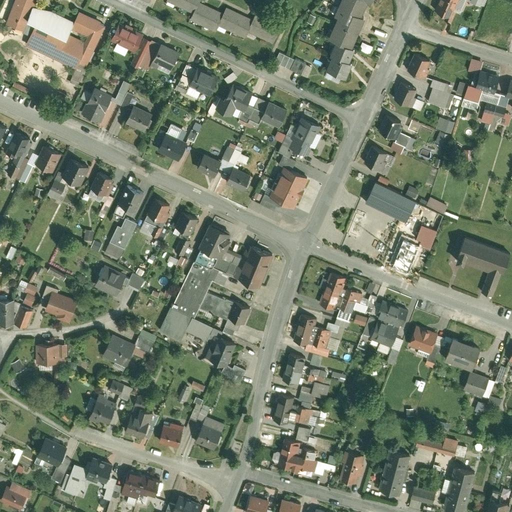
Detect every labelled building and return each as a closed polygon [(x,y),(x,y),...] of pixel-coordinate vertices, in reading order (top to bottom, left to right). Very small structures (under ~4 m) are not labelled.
[(16,0),(10,17),(27,24),(31,14),(36,0),(16,0)] [(37,0),(36,0),(31,14),(38,17),(70,32),(73,27),(75,22),(78,15),(53,3),(44,1),(37,0)] [(228,7),(212,0),(199,0),(199,1),(198,0),(195,6),(193,11),(221,25),(224,19),(226,14),(225,13),(228,7)] [(342,0),(339,7),(343,9),(333,30),(341,33),(338,39),(339,39),(335,48),(337,49),(331,62),(334,63),(333,65),(340,68),(341,67),(345,69),(348,70),(355,55),(351,53),(357,40),(354,38),(367,10),(363,8),(367,0),(342,0)] [(459,0),(439,0),(438,4),(454,11),(459,0)] [(228,7),(225,13),(226,14),(224,19),(249,30),(252,24),(254,19),(253,18),(256,13),(231,1),(228,7)] [(29,38),(79,61),(82,55),(89,58),(89,59),(108,18),(103,16),(104,14),(83,5),(78,15),(75,22),(91,29),(88,34),(73,27),(70,32),(38,17),(29,38)] [(256,13),(253,18),(254,19),(252,24),(277,36),(285,19),(259,6),(256,13)] [(111,26),(117,29),(121,20),(115,17),(111,26)] [(131,42),(139,45),(147,29),(135,23),(136,21),(129,17),(128,20),(123,17),(121,20),(117,29),(115,34),(120,36),(131,42)] [(143,62),(144,60),(157,34),(147,29),(139,45),(133,57),(143,62)] [(156,53),(164,37),(157,34),(144,60),(151,64),(156,53)] [(131,42),(120,36),(117,42),(128,48),(131,42)] [(164,37),(156,53),(175,62),(182,46),(164,37)] [(372,53),(375,46),(364,41),(361,49),(372,53)] [(288,47),(282,45),(277,57),(282,59),(288,47)] [(437,55),(418,46),(411,63),(429,71),(437,55)] [(288,47),(282,59),(288,62),(289,60),(293,51),(293,50),(288,47)] [(298,53),(293,51),(289,60),(293,62),(298,53)] [(298,53),(293,62),(299,64),(304,54),(298,51),(298,53)] [(471,63),(483,68),(485,62),(487,55),(475,51),(471,63)] [(304,54),(299,64),(305,67),(309,58),(310,57),(304,54)] [(89,58),(82,55),(79,61),(73,75),(81,79),(86,64),(89,58)] [(309,58),(305,67),(310,70),(315,60),(309,58)] [(222,70),(201,61),(196,72),(193,80),(203,85),(213,89),(222,70)] [(504,69),(485,62),(483,68),(479,79),(487,82),(493,84),(498,86),(504,69)] [(180,77),(191,82),(193,80),(196,72),(185,66),(180,77)] [(146,75),(137,71),(135,75),(143,79),(146,75)] [(437,81),(445,84),(448,77),(436,72),(433,80),(437,81)] [(132,80),(134,76),(128,73),(119,90),(126,93),(132,80)] [(423,84),(404,76),(400,87),(398,86),(395,92),(415,101),(420,92),(423,84)] [(445,84),(453,87),(456,79),(448,76),(448,77),(445,84)] [(246,104),(248,105),(251,98),(257,87),(236,77),(229,92),(224,90),(219,102),(235,109),(239,100),(246,104)] [(482,95),(487,82),(479,79),(471,77),(467,90),(468,90),(482,95)] [(117,89),(98,79),(95,86),(91,93),(93,94),(87,106),(103,114),(109,102),(110,103),(117,89)] [(139,83),(132,80),(126,93),(132,96),(139,83)] [(200,92),(203,85),(193,80),(191,82),(189,87),(200,92)] [(445,84),(437,81),(433,94),(452,101),(456,90),(452,89),(453,87),(445,84)] [(84,90),(91,93),(95,86),(88,83),(84,90)] [(498,86),(493,84),(489,94),(500,98),(503,87),(498,86)] [(511,90),(509,89),(503,87),(500,98),(509,101),(511,93),(511,90)] [(482,95),(468,90),(465,97),(480,102),(482,95)] [(428,95),(420,92),(415,101),(424,105),(428,95)] [(268,105),(265,111),(283,120),(291,102),(273,93),(268,105)] [(500,98),(489,94),(486,103),(506,109),(509,101),(500,98)] [(156,107),(137,98),(129,115),(148,123),(156,107)] [(253,111),(258,101),(251,98),(248,105),(246,104),(243,111),(251,115),(253,111)] [(265,111),(268,105),(258,100),(258,101),(253,111),(262,116),(265,111)] [(295,130),(291,139),(297,142),(309,148),(323,118),(305,109),(301,117),(295,130)] [(405,115),(389,109),(382,125),(398,132),(405,115)] [(424,117),(414,112),(410,122),(420,126),(424,117)] [(289,127),(295,130),(301,117),(295,114),(289,127)] [(502,116),(496,114),(493,121),(500,124),(502,116)] [(170,126),(181,131),(185,123),(174,118),(170,126)] [(202,125),(195,122),(190,132),(197,135),(202,125)] [(285,135),(289,127),(282,123),(278,132),(285,135)] [(449,126),(443,124),(438,135),(444,137),(445,134),(449,126)] [(170,126),(161,144),(181,154),(190,135),(181,131),(170,126)] [(286,147),(293,150),(297,142),(291,139),(295,130),(289,127),(285,135),(281,144),(286,147)] [(419,132),(408,128),(404,138),(408,139),(415,142),(419,132)] [(29,138),(16,132),(8,147),(14,150),(15,151),(21,154),(29,138)] [(405,146),(408,139),(404,138),(397,135),(394,141),(405,146)] [(214,138),(212,143),(221,148),(224,142),(214,138)] [(232,139),(231,139),(225,152),(232,155),(232,154),(238,142),(232,139)] [(391,146),(375,140),(368,155),(383,162),(391,146)] [(238,142),(232,154),(239,157),(241,154),(244,146),(245,145),(244,145),(238,142)] [(59,152),(44,145),(39,155),(35,163),(36,163),(40,165),(39,167),(47,171),(48,169),(50,170),(59,152)] [(252,150),(244,146),(241,154),(249,158),(252,150)] [(281,157),(287,160),(288,159),(295,163),(300,153),(293,150),(286,147),(281,157)] [(202,159),(200,162),(218,170),(225,156),(207,148),(206,151),(204,150),(200,158),(202,159)] [(15,151),(13,156),(11,160),(12,161),(11,164),(12,164),(18,167),(24,155),(21,154),(15,151)] [(35,163),(39,155),(32,152),(27,163),(29,164),(34,166),(36,163),(35,163)] [(283,166),(284,166),(287,160),(281,157),(279,156),(274,168),(280,171),(283,166)] [(89,166),(70,157),(63,173),(62,175),(68,178),(81,185),(89,166)] [(295,163),(288,159),(287,160),(284,166),(283,166),(280,171),(275,182),(276,183),(273,190),(298,202),(313,171),(295,163)] [(236,162),(229,176),(247,185),(254,171),(236,162)] [(18,167),(12,164),(7,174),(13,177),(18,167)] [(34,166),(29,164),(24,175),(29,177),(34,166)] [(66,181),(68,178),(62,175),(63,173),(58,171),(54,178),(65,183),(66,181)] [(115,179),(98,171),(90,187),(91,187),(105,194),(108,195),(115,179)] [(420,194),(380,175),(370,196),(410,215),(420,194)] [(65,183),(54,178),(50,187),(61,193),(66,184),(65,183)] [(81,185),(68,178),(66,181),(70,181),(68,186),(75,190),(78,186),(81,185)] [(143,191),(127,184),(118,203),(129,208),(134,210),(143,191)] [(58,200),(61,193),(50,187),(46,194),(58,200)] [(102,200),(105,194),(91,187),(88,194),(89,197),(99,201),(102,200)] [(44,190),(36,188),(34,196),(42,198),(44,190)] [(451,199),(434,190),(430,198),(447,207),(451,199)] [(172,199),(158,192),(151,207),(164,214),(165,214),(172,199)] [(108,195),(105,194),(102,200),(105,202),(102,208),(107,211),(113,197),(108,195)] [(125,217),(129,208),(118,203),(114,212),(125,217)] [(162,218),(164,214),(151,207),(148,214),(159,219),(159,218),(162,219),(162,218)] [(197,218),(182,211),(175,226),(176,226),(183,230),(189,233),(197,218)] [(137,223),(126,217),(122,227),(118,225),(110,242),(125,249),(137,223)] [(162,219),(159,218),(159,219),(155,228),(160,231),(165,221),(162,219)] [(441,224),(425,218),(418,235),(424,237),(434,241),(441,224)] [(202,248),(222,258),(231,239),(230,238),(232,234),(210,224),(199,247),(202,248)] [(183,230),(176,226),(173,233),(180,236),(180,235),(183,230)] [(95,232),(87,229),(84,238),(92,241),(95,232)] [(183,230),(180,235),(182,236),(188,239),(191,234),(189,233),(183,230)] [(418,235),(407,231),(396,260),(413,266),(424,237),(418,235)] [(188,239),(182,236),(175,250),(183,254),(190,240),(188,239)] [(511,254),(511,253),(465,237),(458,256),(460,257),(458,261),(490,272),(482,292),(495,297),(503,273),(505,274),(511,254)] [(12,245),(0,239),(0,250),(7,254),(12,245)] [(103,243),(95,239),(91,247),(99,250),(103,243)] [(125,249),(110,242),(106,251),(119,258),(125,249)] [(12,245),(7,254),(6,256),(12,259),(17,247),(12,245)] [(274,255),(253,246),(251,249),(248,248),(244,256),(246,257),(245,259),(241,267),(238,265),(233,275),(259,287),(274,255)] [(196,261),(213,269),(214,266),(219,256),(222,258),(202,248),(196,261)] [(30,254),(21,249),(15,261),(25,265),(30,254)] [(241,267),(245,259),(226,250),(222,258),(238,265),(241,267)] [(191,261),(182,256),(180,260),(177,266),(187,271),(191,261)] [(233,275),(238,265),(222,258),(219,256),(214,266),(221,270),(230,274),(233,275)] [(193,317),(195,318),(200,307),(207,291),(212,281),(208,279),(213,269),(196,261),(194,260),(172,307),(193,317)] [(105,264),(94,285),(115,295),(126,274),(105,264)] [(214,266),(213,269),(208,279),(212,281),(215,282),(216,281),(221,270),(214,266)] [(66,277),(50,267),(48,271),(63,280),(63,279),(65,280),(66,277)] [(144,271),(139,268),(135,273),(141,277),(144,271)] [(34,269),(25,282),(28,283),(31,284),(38,272),(34,269)] [(230,274),(221,270),(216,281),(224,285),(230,274)] [(347,277),(332,271),(320,302),(336,308),(347,277)] [(135,273),(132,272),(127,284),(139,289),(144,278),(141,277),(135,273)] [(24,292),(28,283),(25,282),(21,280),(17,289),(24,292)] [(28,292),(34,295),(37,287),(31,284),(28,283),(24,292),(27,293),(28,292)] [(50,299),(53,290),(58,292),(59,289),(47,284),(42,297),(50,299)] [(357,291),(348,288),(341,307),(350,310),(357,291)] [(58,292),(53,290),(50,299),(46,310),(58,314),(57,317),(71,322),(79,299),(58,292)] [(222,298),(207,291),(200,307),(215,313),(222,298)] [(27,293),(24,301),(32,304),(36,296),(34,295),(28,292),(27,293)] [(373,307),(376,300),(378,295),(371,293),(370,295),(365,293),(361,302),(364,303),(369,305),(373,307)] [(235,301),(223,295),(222,298),(215,313),(227,319),(228,317),(235,301)] [(14,299),(0,299),(0,323),(15,323),(15,301),(14,299)] [(392,303),(383,299),(382,303),(377,313),(377,315),(383,317),(391,320),(402,325),(408,309),(402,307),(403,306),(392,302),(392,303)] [(377,313),(382,303),(376,300),(373,307),(372,311),(377,313)] [(250,307),(235,301),(228,317),(240,322),(243,323),(250,307)] [(33,310),(21,305),(15,323),(26,327),(33,310)] [(187,330),(193,317),(172,307),(171,306),(160,329),(182,340),(187,330)] [(353,311),(350,310),(341,307),(337,317),(349,321),(353,311)] [(316,318),(302,313),(294,339),(307,343),(308,344),(309,343),(314,325),(316,318)] [(367,317),(356,314),(354,322),(365,325),(367,317)] [(364,331),(370,334),(373,326),(376,318),(370,315),(364,331)] [(212,334),(215,327),(195,318),(193,317),(187,330),(209,340),(212,334)] [(240,322),(228,317),(227,319),(224,324),(236,330),(240,322)] [(350,322),(349,321),(337,317),(335,323),(345,327),(348,327),(350,322)] [(390,322),(382,319),(381,322),(378,321),(376,326),(372,336),(371,337),(381,341),(390,345),(393,346),(397,336),(401,326),(390,322)] [(345,327),(335,323),(328,322),(326,329),(331,331),(330,336),(340,339),(342,339),(345,327)] [(439,334),(417,324),(409,343),(419,347),(431,352),(435,343),(439,334)] [(330,336),(331,331),(326,329),(314,325),(309,343),(326,347),(330,336)] [(136,344),(136,345),(149,351),(156,336),(141,329),(140,332),(138,337),(139,337),(136,344)] [(370,334),(364,331),(358,345),(358,346),(365,349),(369,340),(367,340),(369,335),(370,334)] [(110,337),(102,356),(125,367),(136,345),(136,344),(112,333),(110,337)] [(226,366),(235,344),(212,334),(209,340),(212,341),(205,357),(214,361),(213,364),(221,367),(222,365),(226,366)] [(446,336),(439,334),(435,343),(442,346),(446,336)] [(340,339),(330,336),(326,347),(330,348),(337,350),(338,348),(340,339)] [(404,339),(397,336),(393,346),(393,347),(400,350),(404,339)] [(482,347),(453,336),(445,359),(471,368),(473,369),(482,347)] [(45,343),(37,344),(37,362),(40,362),(52,362),(56,362),(56,356),(56,344),(56,343),(53,343),(53,339),(45,339),(45,343)] [(390,345),(381,341),(379,346),(388,350),(390,345)] [(328,356),(330,348),(326,347),(309,343),(308,344),(307,343),(305,350),(309,351),(323,355),(328,356)] [(442,346),(435,343),(431,352),(428,359),(435,361),(442,346)] [(67,344),(56,344),(56,356),(68,356),(67,344)] [(400,350),(393,347),(387,361),(394,364),(400,350)] [(431,352),(419,347),(416,354),(428,360),(428,359),(431,352)] [(323,355),(309,351),(306,365),(319,368),(323,355)] [(306,358),(289,353),(286,366),(282,378),(298,383),(300,376),(302,370),(304,364),(306,358)] [(19,358),(11,363),(17,373),(25,369),(19,358)] [(306,365),(304,364),(302,370),(324,376),(326,377),(327,371),(319,368),(306,365)] [(234,369),(229,365),(223,370),(227,374),(230,372),(232,373),(234,369)] [(246,370),(235,365),(234,369),(232,373),(230,376),(241,381),(246,370)] [(508,367),(500,365),(495,380),(502,382),(508,367)] [(300,376),(315,380),(322,382),(324,376),(302,370),(300,376)] [(489,377),(470,370),(464,388),(483,395),(489,378),(489,377)] [(346,374),(333,371),(331,378),(344,382),(346,374)] [(489,378),(483,395),(489,397),(495,380),(489,378)] [(112,380),(109,387),(121,392),(124,385),(112,380)] [(194,380),(191,385),(202,390),(205,385),(194,380)] [(313,388),(311,393),(326,397),(330,384),(322,382),(315,380),(313,388)] [(190,387),(184,384),(177,399),(184,402),(190,387)] [(132,388),(124,385),(121,392),(120,395),(128,399),(132,388)] [(313,388),(302,385),(300,390),(311,393),(313,388)] [(356,393),(344,388),(340,398),(352,403),(356,393)] [(97,398),(91,413),(89,418),(99,422),(101,419),(110,422),(118,401),(99,393),(97,398)] [(295,397),(280,393),(272,419),(288,423),(290,418),(292,410),(295,397)] [(91,413),(97,398),(91,395),(85,410),(91,413)] [(504,400),(490,395),(486,406),(494,409),(495,405),(502,408),(504,400)] [(148,399),(137,396),(134,405),(145,408),(148,399)] [(196,396),(193,402),(200,405),(203,399),(196,396)] [(485,403),(478,400),(474,409),(481,412),(485,403)] [(67,402),(63,408),(71,414),(75,408),(67,402)] [(297,412),(295,419),(303,421),(307,408),(299,406),(297,412)] [(131,415),(125,431),(145,438),(153,413),(141,408),(138,418),(131,415)] [(197,418),(200,410),(194,408),(190,417),(197,420),(197,418)] [(204,421),(206,415),(208,411),(201,408),(200,410),(197,418),(204,421)] [(204,421),(196,442),(214,449),(224,424),(225,422),(206,415),(204,421)] [(323,424),(325,418),(319,416),(313,415),(311,421),(323,424)] [(165,421),(159,441),(178,447),(185,427),(165,421)] [(298,426),(295,438),(309,442),(310,435),(312,430),(298,426)] [(419,434),(416,444),(454,455),(455,454),(457,443),(458,440),(445,436),(444,441),(419,434)] [(67,447),(45,437),(36,456),(58,466),(63,456),(67,447)] [(299,442),(284,438),(280,452),(278,461),(277,465),(300,470),(300,468),(306,470),(310,450),(311,449),(304,448),(302,456),(296,454),(299,442)] [(375,442),(369,441),(366,450),(372,452),(375,442)] [(457,443),(455,454),(465,457),(467,446),(457,443)] [(412,453),(390,448),(379,488),(401,494),(412,453)] [(278,461),(280,452),(273,450),(272,460),(278,461)] [(317,452),(310,450),(306,470),(315,471),(318,460),(315,459),(317,452)] [(352,451),(347,450),(339,477),(356,482),(364,454),(352,451)] [(70,459),(63,456),(58,466),(52,478),(61,481),(70,459)] [(114,465),(93,458),(89,468),(87,473),(86,478),(98,482),(99,479),(106,482),(109,476),(114,465)] [(336,465),(318,460),(315,471),(323,474),(325,468),(334,470),(336,465)] [(87,473),(89,468),(75,463),(71,475),(66,490),(77,493),(83,478),(86,479),(86,478),(87,473)] [(18,465),(16,470),(22,473),(24,467),(18,465)] [(465,469),(455,466),(452,479),(448,492),(445,505),(465,510),(476,472),(465,469)] [(161,479),(128,469),(123,486),(141,492),(156,496),(161,479)] [(66,490),(71,475),(67,473),(61,488),(66,490)] [(117,478),(109,476),(106,482),(105,486),(107,487),(104,497),(110,499),(114,489),(116,484),(117,478)] [(448,492),(452,479),(445,477),(441,490),(448,492)] [(86,488),(86,479),(83,478),(77,493),(82,496),(84,492),(84,491),(85,488),(86,488)] [(9,487),(27,495),(29,496),(31,490),(12,481),(9,487)] [(414,484),(410,496),(433,503),(436,490),(414,484)] [(5,485),(0,496),(0,500),(20,509),(27,495),(9,487),(5,485)] [(139,497),(141,492),(123,486),(121,492),(139,497)] [(490,497),(500,500),(503,491),(493,488),(490,497)] [(106,511),(113,511),(120,491),(114,489),(110,499),(106,511)] [(199,511),(203,503),(180,494),(176,504),(173,511),(175,511),(199,511)] [(265,511),(269,501),(249,496),(244,511),(265,511)] [(500,500),(490,497),(486,511),(508,511),(511,503),(500,500)] [(298,511),(301,503),(282,498),(277,511),(298,511)] [(172,511),(173,511),(176,504),(169,501),(164,511),(172,511)]
